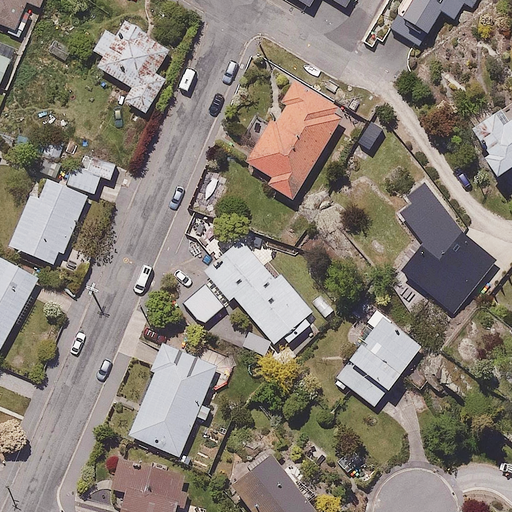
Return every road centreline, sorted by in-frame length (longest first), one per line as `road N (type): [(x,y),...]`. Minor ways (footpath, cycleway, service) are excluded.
road 1 (residential): [(235,7),(25,511)]
road 2 (residential): [(235,7),(370,76)]
